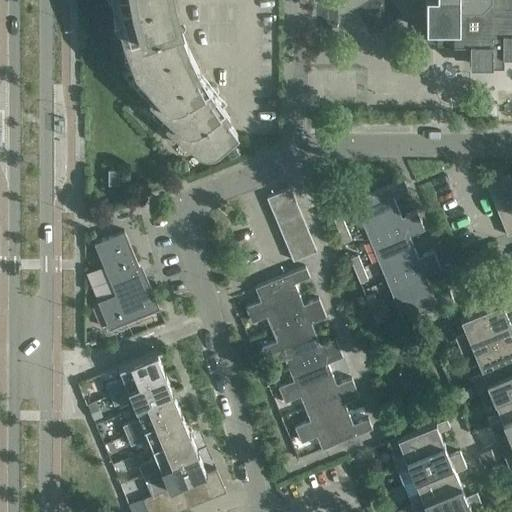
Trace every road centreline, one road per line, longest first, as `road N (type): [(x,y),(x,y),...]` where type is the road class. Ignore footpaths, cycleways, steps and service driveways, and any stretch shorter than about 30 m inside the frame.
road 1 (unclassified): [(511,146),(305,155),(220,183),(198,203),(189,229),(261,511)]
road 2 (tertiary): [(46,358),(47,0)]
road 3 (tertiary): [(13,0),(15,357)]
road 4 (tertiary): [(15,357),(14,511)]
road 5 (tertiary): [(46,511),(46,358)]
